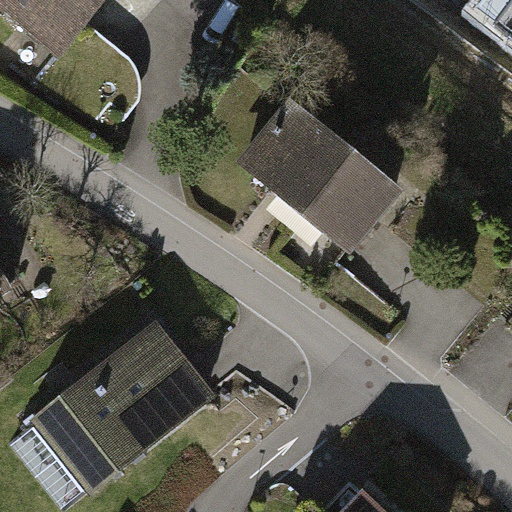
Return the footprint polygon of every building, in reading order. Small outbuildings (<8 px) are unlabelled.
[(0,0),(0,33),(42,70),(102,0),(0,0)] [(511,1),(493,27),(511,41),(511,1)] [(391,198),(286,115),(231,183),(336,267),(391,198)] [(0,263),(0,306),(18,296),(0,263)] [(157,332),(27,436),(83,502),(209,397),(157,332)] [(379,511),(362,493),(340,511),(379,511)]
